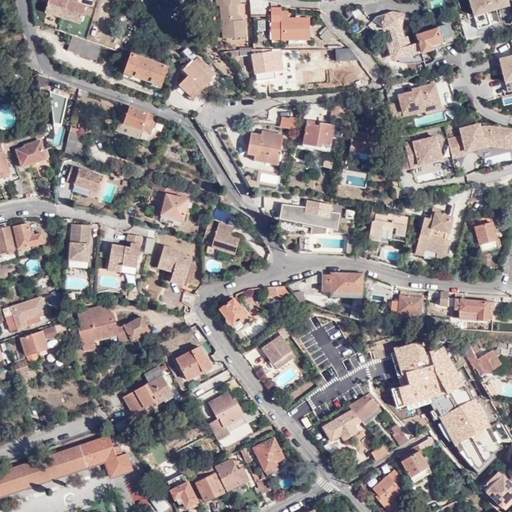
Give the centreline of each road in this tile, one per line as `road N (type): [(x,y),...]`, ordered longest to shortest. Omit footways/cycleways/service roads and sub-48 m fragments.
road 1 (residential): [(254,213),(209,129),(211,114),(376,86),(380,71),(327,18),(340,0)]
road 2 (residential): [(21,0),(48,69),(181,119),(254,213)]
road 3 (residential): [(336,479),(205,315),(212,290),(285,270)]
road 4 (residential): [(285,270),(319,260),(426,283),(504,288)]
